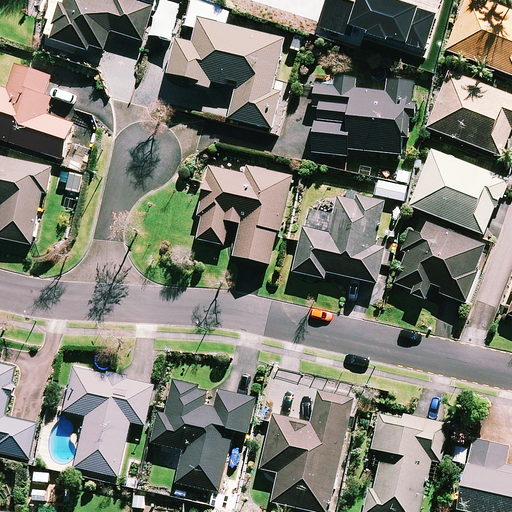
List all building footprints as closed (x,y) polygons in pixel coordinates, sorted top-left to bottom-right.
[(64,0),(54,38),(91,49),(92,44),(107,49),(113,30),(145,39),(156,4),(142,0),(64,0)] [(511,2),(505,0),(466,0),(449,47),(511,71),(511,2)] [(275,89),(287,37),(219,21),(221,12),(197,7),(190,40),(178,37),(171,69),(229,83),(230,77),(241,79),(232,117),(275,127),(284,91),(275,89)] [(54,73),(20,62),(11,89),(0,85),(0,136),(65,157),(76,122),(47,113),(53,95),(48,93),(54,73)] [(511,136),(511,93),(447,68),(441,85),(443,86),(428,125),(505,154),(511,136)] [(411,115),(423,117),(426,101),(413,99),(416,80),(375,75),(375,80),(359,77),(350,76),(349,84),(319,80),(316,105),(322,106),(316,150),(351,155),(352,146),(405,154),(411,115)] [(505,197),(511,176),(511,172),(478,160),(477,163),(435,148),(414,205),(488,232),(501,196),(505,197)] [(56,166),(0,153),(0,203),(5,205),(0,229),(0,235),(35,243),(46,190),(50,191),(56,166)] [(249,166),(248,172),(213,165),(199,237),(228,243),(233,218),(245,221),(238,254),(274,261),(280,229),(284,230),(295,175),(249,166)] [(409,185),(379,180),(377,194),(407,199),(409,185)] [(387,200),(342,191),(337,213),(310,208),(297,270),(328,276),(329,270),(380,281),(388,246),(378,244),(387,200)] [(409,251),(399,282),(416,288),(441,296),(442,292),(469,301),(488,242),(425,221),(421,231),(413,229),(406,250),(409,251)] [(21,358),(0,353),(0,450),(34,458),(41,421),(10,415),(21,358)] [(148,423),(157,383),(129,377),(130,372),(113,368),(112,373),(76,365),(67,409),(89,414),(78,465),(122,475),(134,420),(148,423)] [(210,386),(176,379),(169,412),(162,410),(155,441),(187,448),(180,481),(223,490),(237,427),(251,430),(258,396),(223,388),(219,406),(206,403),(210,386)] [(331,511),(355,403),(320,395),(314,421),(275,413),(264,466),(282,470),(276,500),(329,511),(331,511)] [(410,414),(383,408),(374,446),(384,448),(369,511),(422,511),(435,458),(444,460),(452,424),(410,414)] [(511,443),(477,436),(463,506),(495,511),(511,511),(511,463),(508,463),(511,443)]
